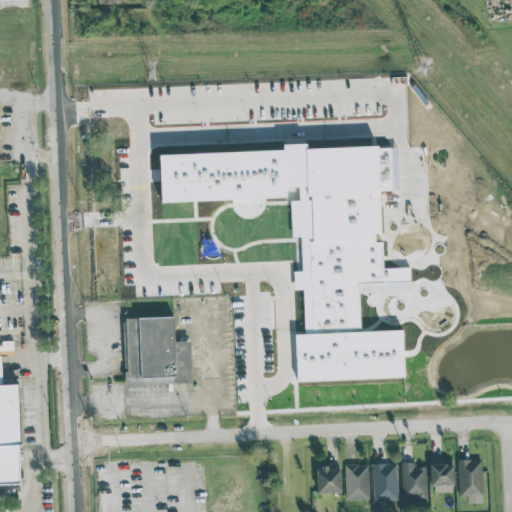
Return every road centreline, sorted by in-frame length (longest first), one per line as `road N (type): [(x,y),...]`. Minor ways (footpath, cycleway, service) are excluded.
road 1 (tertiary): [(54,0),(75,511)]
road 2 (residential): [(511,423),(72,444)]
